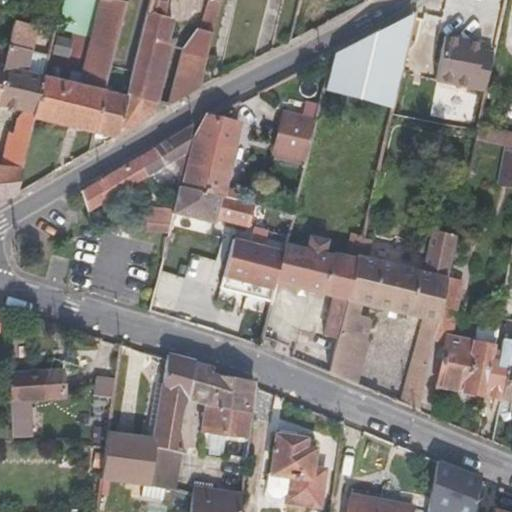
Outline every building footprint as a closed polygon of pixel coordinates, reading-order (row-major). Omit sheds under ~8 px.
[(127,3),(116,0),(97,0),(93,20),(96,21),(83,74),(67,71),(65,81),(42,75),(42,76),(34,113),(32,119),(95,133),(105,91),(127,3)] [(164,7),(166,0),(220,0),(221,0),(220,0),(149,0),(126,97),(116,135),(151,115),(175,11),(164,7)] [(220,0),(207,0),(200,29),(213,32),(221,0),(220,0)] [(331,55),(323,88),(391,108),(415,12),(331,55)] [(37,27),(14,21),(2,66),(0,73),(0,105),(34,113),(42,76),(26,71),(37,27)] [(197,28),(182,49),(169,104),(199,87),(213,32),(200,29),(197,28)] [(444,36),(435,80),(485,90),(489,74),(493,53),(482,51),(483,44),(444,36)] [(116,135),(126,97),(105,91),(95,133),(112,137),(116,135)] [(304,163),(315,119),(285,112),(274,155),(304,163)] [(207,119),(193,139),(182,186),(235,199),(237,192),(224,189),(238,125),(207,119)] [(192,128),(191,125),(136,158),(148,177),(185,156),(192,128)] [(511,146),(511,134),(476,129),(474,139),(506,145),(511,146)] [(511,146),(506,145),(499,181),(506,183),(511,155),(511,146)] [(148,177),(136,158),(101,178),(95,208),(148,177)] [(0,199),(16,194),(22,169),(0,165),(0,199)] [(94,212),(95,208),(101,178),(82,189),(86,203),(90,212),(94,212)] [(214,224),(215,219),(248,227),(248,225),(253,204),(235,199),(182,186),(177,186),(171,214),(214,224)] [(165,235),(169,218),(141,213),(138,230),(165,235)] [(455,235),(431,230),(422,271),(447,276),(455,235)] [(171,250),(174,239),(165,236),(162,248),(171,250)] [(234,236),(226,269),(275,282),(283,248),(234,236)] [(366,257),(370,238),(361,236),(357,255),(366,257)] [(333,297),(323,332),(339,337),(339,336),(356,260),(335,256),(334,258),(325,256),(328,241),(309,237),(306,250),(284,245),(283,248),(275,282),(274,284),(333,297)] [(366,257),(357,255),(356,260),(339,336),(364,343),(370,322),(368,317),(359,315),(361,303),(437,320),(443,293),(447,276),(422,271),(366,257)] [(274,284),(275,282),(226,269),(221,290),(269,303),(274,284)] [(458,296),(461,280),(447,276),(443,293),(458,296)] [(453,323),(458,296),(443,293),(437,320),(453,323)] [(450,337),(453,323),(437,320),(433,339),(445,341),(446,337),(450,337)] [(273,352),(276,338),(261,334),(258,345),(273,352)] [(363,386),(374,345),(364,343),(339,336),(339,337),(331,371),(363,386)] [(411,364),(405,369),(399,402),(418,410),(433,339),(418,337),(411,364)] [(445,341),(436,385),(483,395),(493,351),(494,346),(450,337),(446,337),(445,341)] [(493,351),(483,395),(501,399),(511,351),(511,341),(502,340),(499,352),(493,351)] [(511,351),(501,399),(503,400),(511,401),(511,351)] [(169,360),(154,438),(109,432),(107,446),(103,478),(150,485),(153,465),(156,447),(172,450),(182,452),(186,453),(181,431),(183,412),(189,398),(192,388),(197,363),(169,357),(169,360)] [(207,403),(212,375),(212,366),(197,363),(192,388),(189,398),(207,403)] [(212,366),(212,375),(207,403),(214,405),(251,412),(256,380),(214,374),(215,367),(212,366)] [(64,368),(9,372),(11,400),(66,396),(64,368)] [(511,421),(511,401),(503,400),(500,414),(501,418),(503,421),(510,423),(511,421)] [(203,431),(247,437),(251,412),(214,405),(207,403),(203,431)] [(326,468),(313,466),(316,448),(298,446),(299,437),(278,433),(272,473),(290,475),(287,491),(286,499),(321,505),(326,468)] [(316,448),(317,440),(299,437),(298,446),(316,448)] [(172,450),(156,447),(153,465),(169,468),(172,450)] [(166,488),(175,489),(182,452),(172,450),(169,468),(166,488)] [(438,462),(428,511),(474,511),(481,479),(438,462)] [(153,465),(150,485),(166,488),(169,468),(153,465)] [(272,495),(280,496),(287,491),(290,475),(272,473),(268,472),(266,487),(272,495)] [(213,484),(195,481),(194,487),(212,490),(213,484)] [(239,511),(242,494),(212,490),(194,487),(193,495),(191,507),(190,511),(239,511)] [(352,493),(347,511),(412,511),(414,505),(352,493)]
